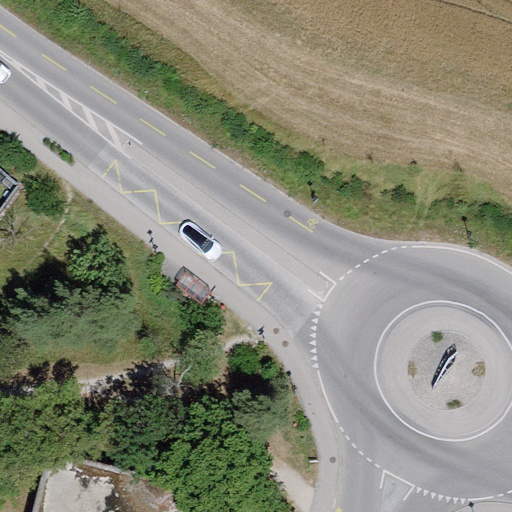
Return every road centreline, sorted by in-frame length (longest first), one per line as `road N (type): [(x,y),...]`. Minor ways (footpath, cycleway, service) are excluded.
road 1 (secondary): [(401,277),(308,238),(140,125),(0,48)]
road 2 (secondary): [(0,70),(280,294),(347,364)]
road 3 (secondary): [(347,364),(365,418),(395,447),(442,469),(489,466)]
